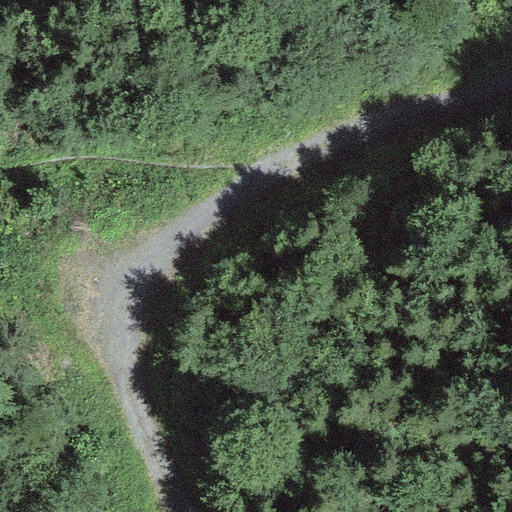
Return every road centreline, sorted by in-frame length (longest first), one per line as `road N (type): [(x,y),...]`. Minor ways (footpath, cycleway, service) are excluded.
road 1 (track): [(181,511),(126,390),(119,344),(136,292),(251,172)]
road 2 (track): [(251,172),(361,124),(511,83)]
